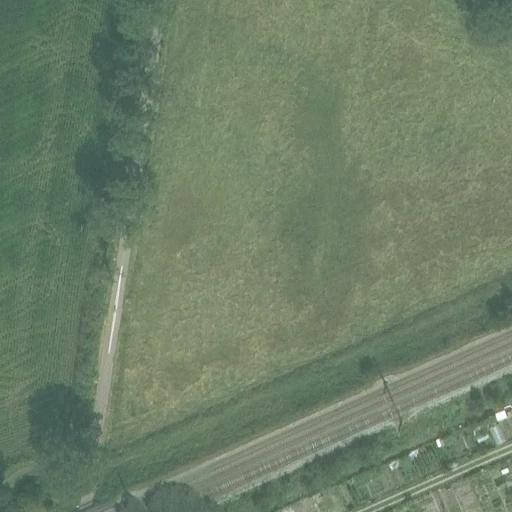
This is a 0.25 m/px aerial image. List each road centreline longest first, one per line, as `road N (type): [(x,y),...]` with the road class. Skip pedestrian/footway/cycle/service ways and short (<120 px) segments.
road 1 (unclassified): [(84,511),(162,0)]
road 2 (track): [(366,511),(511,448)]
